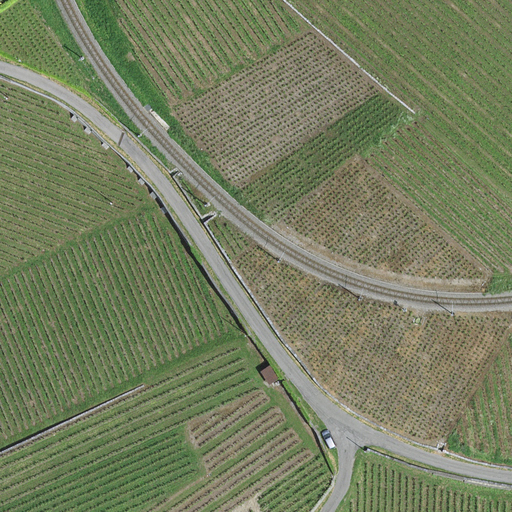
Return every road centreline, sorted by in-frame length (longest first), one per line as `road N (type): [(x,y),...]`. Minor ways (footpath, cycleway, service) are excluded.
road 1 (unclassified): [(0,67),(57,90),(126,143),(170,193),(274,346),(348,425)]
road 2 (unclassified): [(348,425),(453,466),(511,476)]
